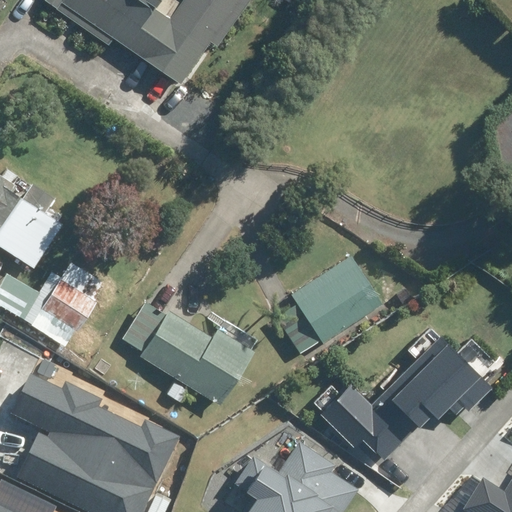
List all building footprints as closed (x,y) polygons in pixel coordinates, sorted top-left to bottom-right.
[(204,47),(151,11),(157,0),(42,0),(40,3),(105,47),(110,38),(178,85),(204,47)] [(0,243),(29,263),(58,219),(40,207),(48,195),(26,181),(17,195),(0,184),(0,243)] [(350,257),(291,294),(297,304),(277,317),(303,356),(381,306),(350,257)] [(70,262),(34,315),(71,339),(106,286),(70,262)] [(34,308),(39,301),(0,277),(0,301),(28,319),(34,308)] [(142,352),(138,357),(220,406),(253,351),(217,328),(212,336),(169,311),(166,315),(144,301),(121,339),(142,352)] [(366,407),(344,384),(318,408),(343,435),(350,429),(387,467),(464,395),(424,352),(366,407)] [(64,390),(30,374),(11,414),(51,432),(48,438),(39,434),(17,479),(86,511),(143,511),(180,436),(145,419),(141,427),(101,409),(105,401),(67,383),(64,390)] [(186,392),(173,382),(167,391),(179,400),(186,392)] [(242,511),(343,511),(359,490),(331,471),(334,466),(300,442),(279,473),(254,456),(233,485),(252,498),(242,511)] [(482,476),(461,511),(462,511),(511,511),(511,481),(506,491),(482,476)]
